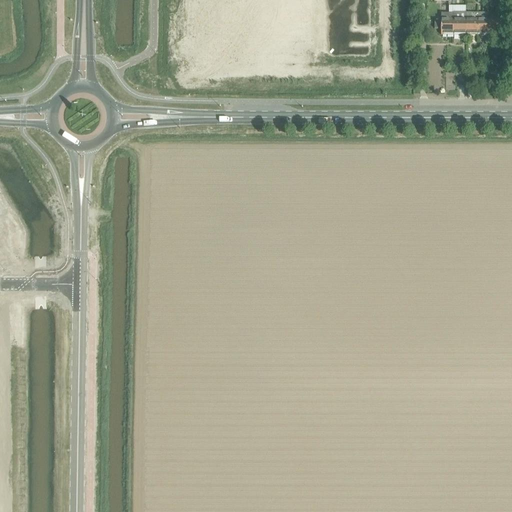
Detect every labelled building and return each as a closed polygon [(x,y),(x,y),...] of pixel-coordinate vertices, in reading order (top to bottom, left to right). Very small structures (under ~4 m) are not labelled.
[(453,9),(462,10),(462,2),(454,1),(453,9)] [(453,36),(453,13),(453,14),(440,14),(440,21),(434,21),(434,30),(440,30),(440,36),(453,36)] [(465,14),(465,13),(453,13),(453,36),(465,36),(465,14)] [(478,14),(465,14),(465,36),(478,36),(478,14)] [(478,14),(478,36),(498,36),(498,21),(485,21),(485,14),(478,14)] [(220,101),(220,111),(252,112),(252,102),(220,101)]
